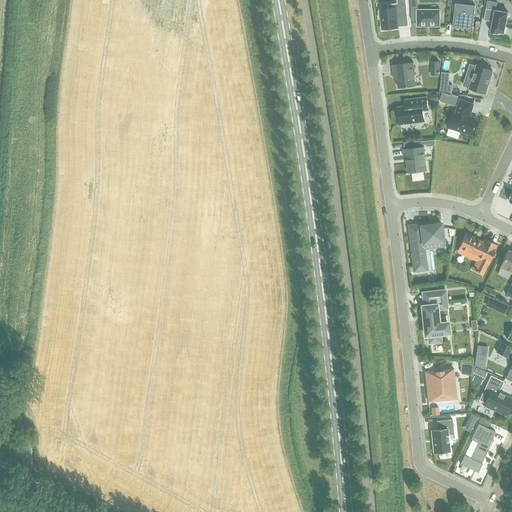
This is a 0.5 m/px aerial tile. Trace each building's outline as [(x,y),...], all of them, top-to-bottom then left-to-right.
[(380,11),(378,11),(379,19),(381,19),(382,30),(398,28),(398,27),(398,20),(402,16),(402,15),(407,15),(405,0),(396,0),(397,4),(388,4),(388,8),(380,9),(380,11)] [(488,2),(486,11),(494,12),(495,10),(496,3),(488,2)] [(454,11),(452,27),(460,28),(460,27),(463,27),(463,29),(472,30),(475,6),(462,4),(461,12),(454,11)] [(417,10),(417,20),(417,27),(439,26),(439,10),(417,10)] [(486,11),(484,21),(492,22),(490,33),(499,34),(499,33),(504,34),(508,13),(495,10),(494,12),(486,11)] [(415,76),(413,62),(392,65),(393,74),(396,74),(398,89),(415,87),(414,76),(415,76)] [(439,62),(431,62),(431,75),(439,76),(439,62)] [(470,65),(463,86),(469,88),(469,89),(485,94),(492,71),(476,66),(476,67),(470,65)] [(440,84),(439,91),(451,93),(452,86),(448,85),(440,84)] [(451,95),(448,104),(455,106),(458,97),(451,94),(451,95)] [(428,110),(426,97),(405,100),(406,107),(397,108),(399,124),(424,121),(423,111),(428,110)] [(469,117),(473,104),(460,100),(456,112),(453,112),(448,127),(472,135),(477,119),(469,117)] [(435,139),(406,142),(407,149),(421,147),(420,144),(426,143),(426,146),(435,145),(435,139)] [(407,149),(402,149),(403,157),(406,157),(408,173),(427,171),(424,147),(421,147),(407,149)] [(442,246),(441,237),(442,237),(441,223),(420,226),(420,230),(408,231),(412,265),(413,271),(426,270),(424,248),(442,246)] [(488,263),(496,245),(483,239),(482,242),(475,239),(476,238),(465,233),(458,249),(467,254),(466,255),(475,259),(476,258),(480,260),(475,271),(482,275),(487,263),(488,263)] [(511,252),(507,250),(499,267),(511,272),(511,281),(505,295),(511,298),(511,252)] [(496,293),(484,287),(480,293),(493,299),(496,293)] [(424,306),(421,307),(422,317),(423,316),(425,336),(428,335),(429,343),(430,343),(430,341),(438,340),(439,342),(439,334),(448,333),(447,333),(446,324),(447,324),(447,323),(438,324),(436,309),(446,308),(444,291),(423,293),(424,306)] [(489,298),(486,304),(493,308),(496,301),(493,300),(489,298)] [(511,347),(500,342),(495,352),(506,357),(508,352),(511,354),(511,363),(505,378),(511,381),(511,347)] [(475,355),(474,366),(484,371),(486,356),(475,355)] [(473,365),(460,363),(461,374),(472,374),(472,373),(473,365)] [(473,365),(472,373),(481,378),(484,371),(474,366),(473,365)] [(424,372),(428,402),(446,400),(444,385),(452,384),(451,369),(424,372)] [(490,376),(482,394),(487,397),(484,403),(483,405),(485,405),(484,407),(483,407),(492,412),(493,411),(492,411),(493,409),(505,415),(506,412),(511,403),(511,400),(511,399),(503,396),(504,394),(503,394),(503,395),(499,393),(499,392),(498,393),(497,393),(498,391),(503,382),(490,376)] [(480,418),(478,422),(487,426),(489,423),(480,418)] [(437,429),(430,430),(433,454),(450,452),(448,435),(453,434),(452,419),(436,421),(437,429)] [(464,455),(459,464),(477,472),(482,463),(481,463),(488,447),(487,447),(494,432),(478,424),(470,439),(478,443),(470,458),(464,455)] [(20,467),(32,467),(33,466),(32,440),(32,439),(30,438),(22,439),(22,442),(19,445),(11,445),(10,445),(9,447),(9,458),(15,465),(20,467)]
